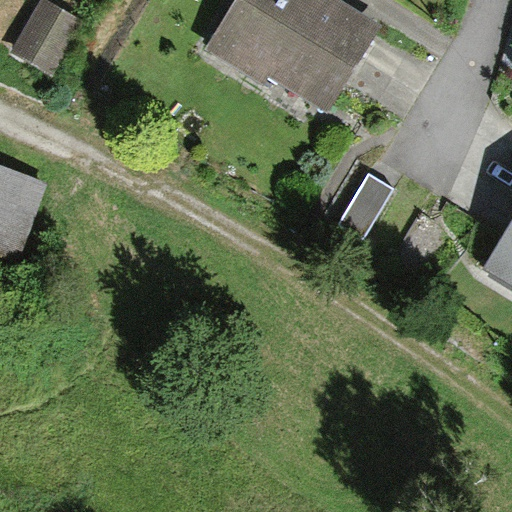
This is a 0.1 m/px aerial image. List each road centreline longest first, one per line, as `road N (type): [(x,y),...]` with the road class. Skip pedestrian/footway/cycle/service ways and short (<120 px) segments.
road 1 (track): [(15,122),(270,251),(446,362),(511,415)]
road 2 (residential): [(426,147),(495,0)]
